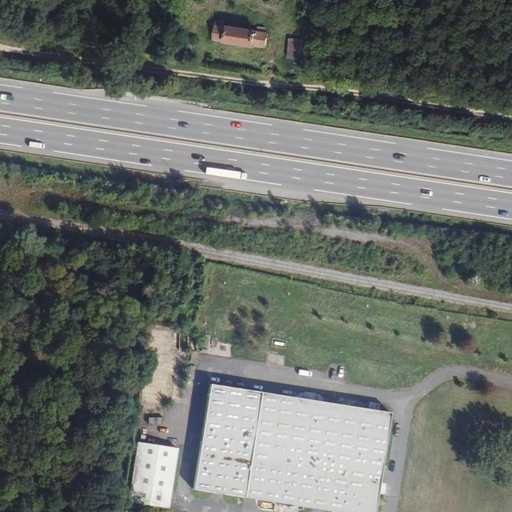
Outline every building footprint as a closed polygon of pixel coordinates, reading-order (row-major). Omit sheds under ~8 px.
[(178,10),(175,34),(182,37),(186,11),(178,10)] [(307,13),(293,11),(290,20),(282,19),(278,33),(286,32),(282,56),(296,58),(307,13)] [(268,30),(217,20),(214,34),(265,44),(268,30)] [(373,511),(377,494),(384,495),(386,484),(379,482),(390,413),(210,385),(193,489),(336,511),(373,511)] [(167,508),(177,449),(138,442),(128,502),(167,508)]
